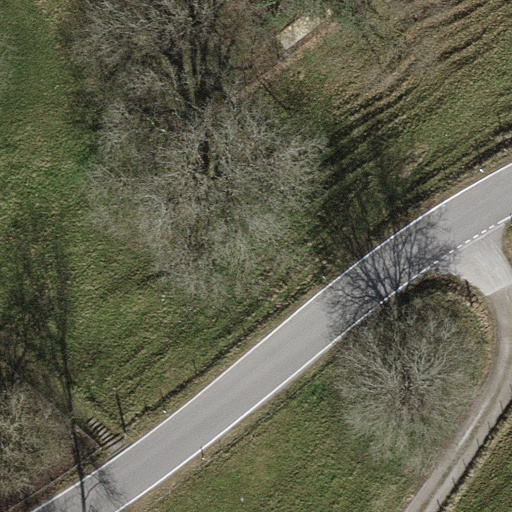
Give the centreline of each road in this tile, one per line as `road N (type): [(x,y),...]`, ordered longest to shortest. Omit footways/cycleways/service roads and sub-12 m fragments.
road 1 (tertiary): [(511,192),(312,326),(72,511)]
road 2 (track): [(511,348),(503,395),(423,511)]
